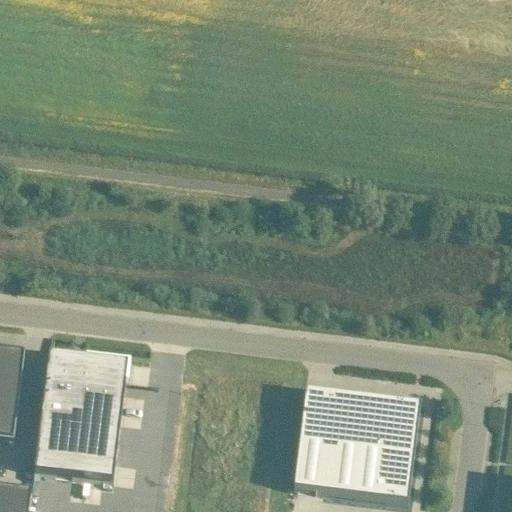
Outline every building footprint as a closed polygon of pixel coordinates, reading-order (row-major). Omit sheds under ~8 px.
[(24,360),(0,356),(0,401),(19,404),(24,360)] [(128,369),(49,359),(34,478),(113,488),(128,369)] [(305,397),(293,496),(408,510),(420,412),(305,397)] [(19,404),(0,401),(0,445),(13,447),(19,404)] [(0,493),(0,511),(29,511),(31,498),(0,493)]
